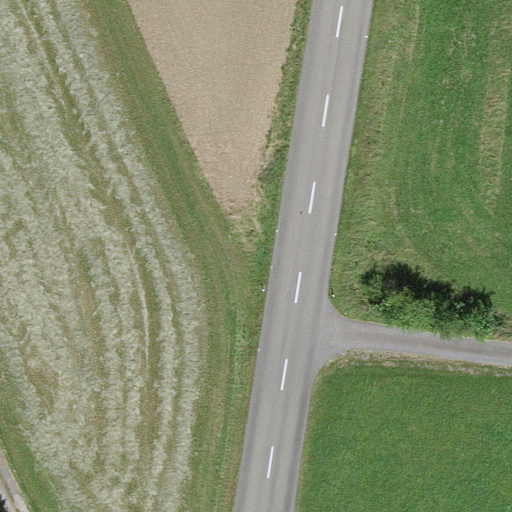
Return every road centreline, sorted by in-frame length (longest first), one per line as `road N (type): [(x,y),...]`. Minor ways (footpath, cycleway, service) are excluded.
road 1 (tertiary): [(261,511),(342,0)]
road 2 (track): [(511,355),(291,327)]
